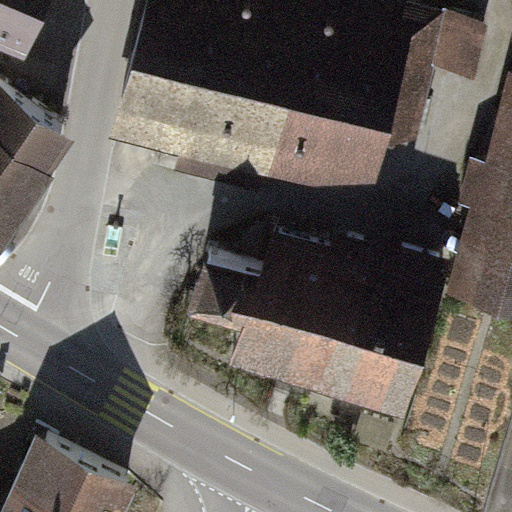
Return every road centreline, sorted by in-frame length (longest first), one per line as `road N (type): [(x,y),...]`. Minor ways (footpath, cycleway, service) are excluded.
road 1 (residential): [(27,341),(104,107),(120,0)]
road 2 (primary): [(27,341),(275,483)]
